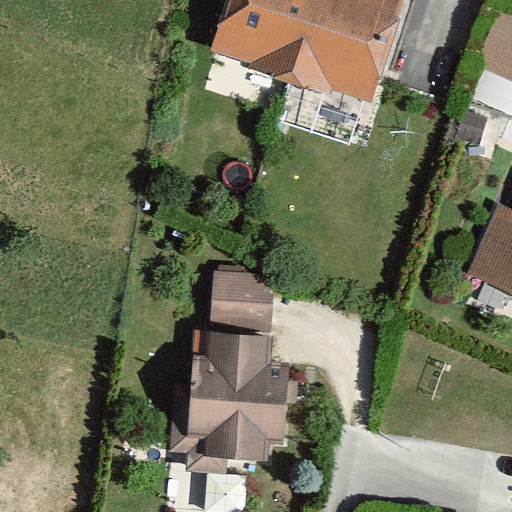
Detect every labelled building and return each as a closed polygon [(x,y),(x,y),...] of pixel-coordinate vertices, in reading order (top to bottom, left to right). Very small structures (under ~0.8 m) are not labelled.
[(390,0),(241,0),(220,66),(384,117),(417,8),(390,0)] [(511,16),(507,15),(481,76),(511,89),(511,16)] [(511,213),(507,212),(476,281),(511,296),(511,213)] [(215,267),(212,322),(273,325),(276,270),(215,267)] [(274,336),(191,330),(183,438),(206,439),(205,456),(267,461),(268,442),(285,443),(290,365),(272,364),(274,336)]
